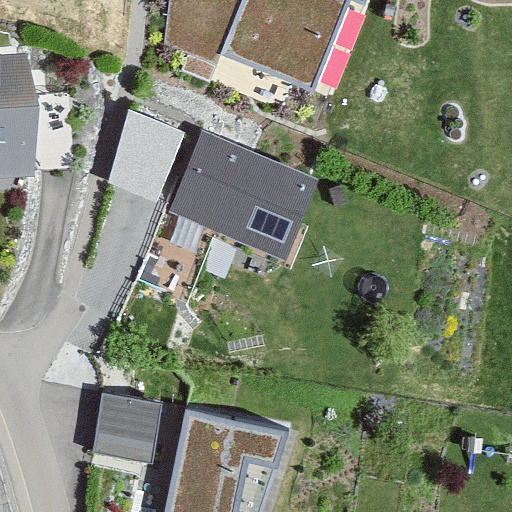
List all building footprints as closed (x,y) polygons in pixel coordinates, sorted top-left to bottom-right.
[(245,0),(229,43),(311,75),(340,0),(245,0)] [(47,43),(0,46),(0,153),(56,149),(47,43)] [(311,169),(204,129),(177,203),(283,243),(311,169)] [(103,385),(99,446),(160,450),(164,389),(103,385)] [(251,511),(279,425),(190,409),(171,511),(251,511)]
